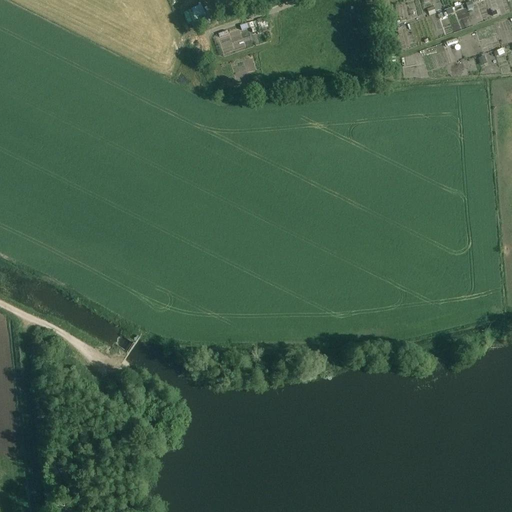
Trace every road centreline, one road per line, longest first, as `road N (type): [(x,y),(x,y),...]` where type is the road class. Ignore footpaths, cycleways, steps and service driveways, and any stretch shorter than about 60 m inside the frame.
road 1 (track): [(16,312),(35,511)]
road 2 (track): [(0,304),(113,370)]
